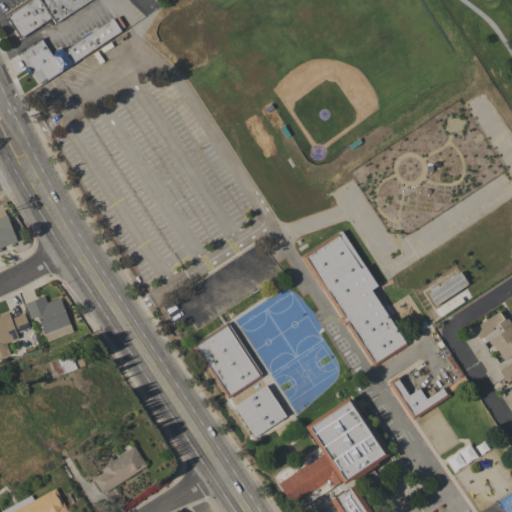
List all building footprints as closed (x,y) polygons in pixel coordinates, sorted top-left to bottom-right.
[(20,38),(4,14),(13,9),(26,0),(39,0),(51,17),(20,38)] [(40,0),(90,0),(55,23),(40,0)] [(39,85),(31,73),(29,75),(24,67),(27,66),(19,54),(20,53),(26,49),(27,49),(41,39),(51,54),(54,52),(54,51),(58,48),(59,49),(62,47),(64,50),(81,39),(80,38),(87,33),(88,35),(112,18),(113,19),(118,16),(125,26),(120,29),(121,30),(39,85)] [(266,106),(271,103),(274,107),(269,111),(266,106)] [(16,241),(0,247),(2,250),(0,250),(0,210),(3,209),(5,215),(6,215),(16,241)] [(370,290),(406,344),(373,366),(346,324),(344,326),(339,318),(341,317),(301,256),(337,232),(337,233),(341,230),(377,285),(370,290)] [(468,284),(435,305),(427,293),(460,271),(468,284)] [(23,303),(44,295),(46,302),(59,297),(72,331),(47,341),(37,316),(30,318),(25,306),(23,303)] [(472,328),(498,311),(500,315),(504,313),(511,325),(511,327),(511,328),(511,329),(511,375),(505,380),(503,378),(498,381),(497,380),(492,383),(484,372),(486,371),(479,360),(478,361),(464,340),(466,338),(465,337),(474,332),(472,328)] [(0,314),(7,312),(10,318),(23,313),(29,327),(22,329),(22,330),(17,332),(17,331),(16,332),(18,338),(2,344),(7,355),(0,357),(0,314)] [(229,323),(263,375),(227,399),(192,345),(227,322),(228,324),(229,323)] [(76,368),(52,378),(46,363),(70,354),(73,361),(81,358),(84,364),(76,367),(76,368)] [(412,420),(387,382),(396,376),(408,395),(419,388),(426,399),(444,386),(445,388),(463,376),(466,380),(448,392),(449,395),(412,420)] [(286,415),(254,437),(233,406),(249,395),(251,398),(271,384),(273,388),(270,391),(276,400),(278,399),(281,404),(279,405),(286,415)] [(511,414),(501,397),(503,396),(503,395),(511,389),(509,386),(511,384),(511,414)] [(348,396),(356,407),(358,406),(361,411),(359,412),(388,455),(376,462),(377,464),(356,478),(354,477),(343,484),(341,481),(297,510),(293,504),(292,504),(278,483),(279,483),(274,476),(317,447),(310,438),(312,437),(304,426),(348,396)] [(146,465),(102,494),(92,478),(102,472),(97,465),(109,457),(108,454),(128,441),(132,447),(134,446),(146,465)] [(353,485),(371,511),(337,511),(330,500),(353,485)] [(0,511),(30,495),(33,500),(55,488),(66,508),(58,511),(0,511)]
